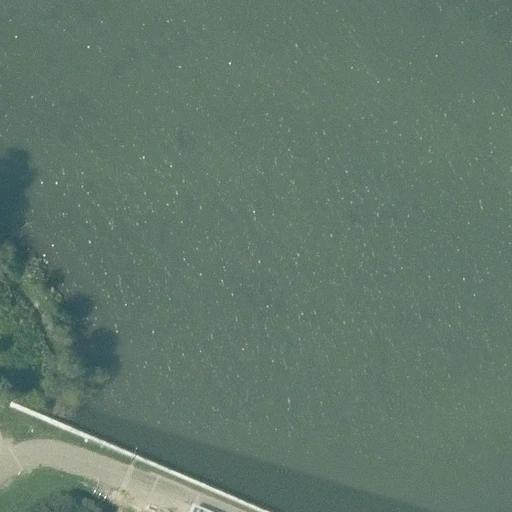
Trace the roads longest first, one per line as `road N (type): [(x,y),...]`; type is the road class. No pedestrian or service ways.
road 1 (motorway): [(464,0),(238,511)]
road 2 (motorway): [(304,511),(511,34)]
